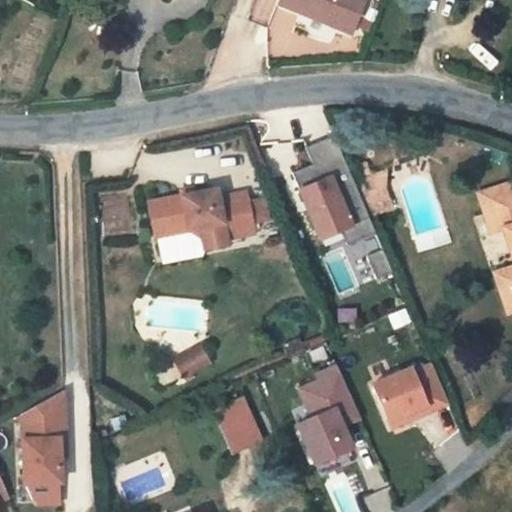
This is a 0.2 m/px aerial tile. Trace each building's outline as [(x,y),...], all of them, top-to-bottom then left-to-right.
[(175,0),(128,0),(128,1),(167,19),(175,0)] [(353,51),(369,15),(335,0),(288,0),(280,19),(296,26),(297,24),(305,27),(304,29),(353,51)] [(375,223),(361,190),(337,135),(309,147),(316,164),(296,173),(324,238),(345,229),(351,244),(379,232),(375,223)] [(391,179),(361,190),(375,223),(397,214),(391,179)] [(511,189),(488,199),(497,218),(504,214),(511,237),(511,189)] [(219,199),(210,201),(220,209),(219,199)] [(151,208),(155,242),(191,238),(202,247),(204,259),(226,256),(226,249),(254,246),(249,205),(220,209),(210,201),(151,208)] [(396,271),(386,248),(370,255),(380,278),(396,271)] [(413,319),(409,308),(394,315),(399,326),(413,319)] [(160,356),(166,371),(196,358),(191,344),(160,356)] [(417,371),(416,367),(378,384),(394,420),(431,404),(433,410),(454,401),(437,363),(417,371)] [(357,410),(337,366),(317,375),(320,381),(300,390),(312,418),(298,425),(315,464),(351,448),(342,426),(338,418),(357,410)] [(65,369),(23,392),(24,462),(61,461),(60,434),(60,417),(66,417),(65,369)] [(245,392),(218,398),(233,444),(259,436),(245,392)] [(431,404),(394,420),(397,426),(433,410),(431,404)] [(338,418),(342,426),(360,418),(357,410),(338,418)]
